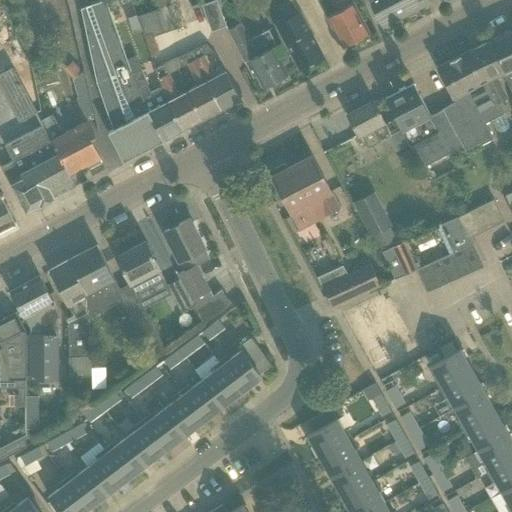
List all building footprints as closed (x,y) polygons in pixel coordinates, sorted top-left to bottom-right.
[(132,73),(131,71),(105,0),(103,0),(81,8),(97,83),(112,129),(107,131),(123,161),(162,140),(141,99),(139,91),(132,73)] [(216,0),(213,0),(201,5),(207,20),(211,31),(226,25),(216,0)] [(332,0),(332,1),(337,10),(327,16),(343,46),(368,33),(352,3),(350,0),(332,0)] [(370,0),(383,24),(409,11),(402,0),(370,0)] [(427,0),(402,0),(409,11),(428,1),(427,0)] [(171,5),(157,9),(165,32),(176,28),(179,37),(186,34),(184,28),(176,3),(171,5)] [(165,32),(157,9),(137,16),(151,56),(159,54),(153,36),(165,32)] [(292,25),(277,33),(282,45),(287,43),(300,68),(323,56),(309,30),(308,30),(298,9),(287,15),(292,25)] [(248,39),(240,23),(228,29),(253,77),(256,75),(262,88),(288,75),(273,47),(277,45),(268,29),(248,39)] [(511,30),(489,42),(503,73),(511,93),(511,30)] [(481,94),(467,101),(477,121),(473,123),(477,130),(467,135),(473,146),(479,142),(481,145),(493,138),(485,122),(490,119),(495,129),(497,131),(499,132),(501,132),(504,132),(506,130),(507,128),(507,125),(507,123),(502,113),(503,112),(498,103),(508,98),(496,76),(503,73),(489,42),(471,50),(486,82),(477,86),(481,94)] [(205,43),(192,50),(195,59),(206,79),(205,80),(220,110),(240,99),(224,70),(215,74),(205,55),(212,51),(205,43)] [(192,50),(179,56),(183,65),(186,63),(197,84),(185,91),(201,120),(220,110),(205,80),(206,79),(195,59),(192,50)] [(463,54),(436,68),(454,103),(454,102),(456,106),(467,101),(481,94),(477,86),(486,82),(471,50),(463,54)] [(15,51),(7,56),(13,66),(21,62),(15,51)] [(165,62),(155,67),(162,88),(167,102),(182,130),(201,120),(185,91),(179,94),(169,72),(165,62)] [(80,69),(71,77),(81,116),(93,114),(81,66),(78,66),(80,69)] [(0,74),(0,85),(19,122),(22,120),(37,112),(36,111),(23,87),(13,68),(0,74)] [(150,95),(146,87),(145,85),(147,84),(141,69),(132,73),(139,91),(141,99),(162,140),(182,130),(167,102),(162,88),(150,95)] [(458,136),(443,109),(431,116),(414,83),(385,98),(401,129),(408,143),(414,154),(418,152),(425,166),(462,146),(458,136)] [(373,101),(347,114),(357,135),(360,133),(367,147),(388,136),(389,135),(382,122),(383,122),(373,101)] [(454,102),(454,103),(443,109),(458,136),(462,146),(464,150),(473,146),(467,135),(477,130),(473,123),(477,121),(467,101),(456,106),(454,102)] [(62,134),(50,140),(71,178),(75,186),(86,179),(87,179),(83,172),(81,167),(83,166),(86,164),(89,169),(101,163),(99,157),(100,157),(90,138),(94,136),(86,121),(62,134)] [(13,161),(1,167),(25,212),(29,210),(31,212),(35,210),(35,207),(39,204),(43,202),(43,203),(45,204),(52,200),(51,198),(53,197),(75,186),(71,178),(50,140),(42,125),(4,145),(13,161)] [(389,135),(388,136),(392,146),(395,150),(408,143),(401,129),(389,135)] [(312,155),(291,165),(319,218),(325,215),(326,216),(340,208),(312,155)] [(273,175),(271,176),(291,215),(293,214),(300,228),(319,218),(291,165),(287,167),(286,164),(282,163),(273,168),(272,172),(273,175)] [(410,184),(428,220),(444,212),(426,176),(410,184)] [(353,202),(370,237),(391,226),(374,191),(353,202)] [(0,193),(0,229),(15,222),(0,193)] [(494,200),(487,203),(458,218),(459,219),(469,239),(497,225),(504,221),(494,200)] [(210,259),(189,218),(164,231),(184,270),(177,274),(180,279),(194,305),(203,323),(230,303),(221,290),(213,296),(197,265),(210,259)] [(469,239),(459,219),(445,226),(456,251),(461,249),(472,244),(469,239)] [(327,238),(322,241),(330,256),(335,253),(327,238)] [(164,278),(162,276),(144,241),(116,256),(130,283),(135,293),(164,278)] [(399,244),(382,251),(387,262),(395,279),(416,269),(417,268),(405,241),(399,244)] [(472,244),(461,249),(471,273),(484,267),(473,244),(472,244)] [(96,245),(68,260),(86,293),(97,287),(103,297),(116,290),(119,288),(114,278),(96,245)] [(461,249),(456,251),(450,254),(461,277),(471,273),(461,249)] [(461,277),(450,254),(439,259),(450,282),(461,277)] [(450,282),(439,259),(428,263),(439,287),(450,282)] [(86,293),(68,260),(49,270),(73,315),(65,319),(67,322),(69,377),(92,376),(90,321),(88,321),(86,293)] [(439,287),(428,263),(417,268),(416,269),(427,292),(431,290),(431,291),(439,287)] [(370,264),(348,274),(358,296),(380,286),(370,264)] [(358,296),(348,274),(322,286),(332,308),(358,296)] [(58,317),(60,316),(39,275),(9,291),(23,318),(25,317),(30,328),(30,379),(57,379),(56,335),(58,335),(58,317)] [(194,305),(180,279),(167,285),(180,311),(194,305)] [(143,308),(129,316),(152,360),(166,350),(143,308)] [(0,459),(26,446),(26,434),(0,447),(0,388),(25,388),(25,330),(16,312),(0,320),(0,459)] [(223,328),(218,320),(201,334),(206,341),(223,328)] [(194,337),(179,348),(186,357),(201,346),(194,337)] [(228,355),(219,362),(242,392),(261,377),(259,375),(271,365),(250,337),(238,347),(240,350),(230,358),(228,355)] [(186,357),(179,348),(163,360),(169,369),(186,357)] [(440,390),(473,371),(461,349),(431,367),(437,377),(434,379),(440,390)] [(212,371),(202,379),(223,406),(242,392),(219,362),(210,368),(212,371)] [(155,365),(141,377),(147,385),(162,374),(155,365)] [(473,371),(440,390),(445,398),(448,397),(455,409),(485,392),(473,371)] [(147,385),(141,377),(125,389),(131,397),(147,385)] [(223,406),(202,379),(192,386),(190,383),(180,391),(203,421),(223,406)] [(395,386),(385,391),(395,409),(404,403),(395,386)] [(114,391),(99,402),(105,411),(114,404),(120,400),(114,391)] [(174,400),(164,408),(184,435),(203,421),(180,391),(172,397),(174,400)] [(497,413),(485,392),(455,409),(460,419),(457,420),(463,432),(497,413)] [(390,411),(381,393),(371,399),(381,417),(390,411)] [(93,406),(83,414),(90,422),(105,411),(99,402),(93,406)] [(184,435),(164,408),(153,416),(151,413),(143,419),(165,450),(184,435)] [(410,434),(419,429),(410,411),(400,416),(410,434)] [(497,413),(463,432),(468,440),(471,438),(478,451),(508,433),(497,413)] [(26,414),(26,431),(39,431),(39,414),(26,414)] [(165,450),(143,419),(134,426),(136,429),(126,437),(146,464),(165,450)] [(346,427),(343,429),(337,419),(307,435),(319,457),(353,438),(346,427)] [(395,442),(405,436),(395,419),(386,424),(395,442)] [(80,424),(65,433),(70,442),(86,434),(80,424)] [(419,429),(410,434),(419,450),(429,445),(419,429)] [(70,442),(65,433),(46,443),(51,453),(70,442)] [(511,439),(508,433),(478,451),(465,458),(477,478),(487,473),(511,458),(511,439)] [(405,436),(395,442),(389,445),(395,455),(401,452),(404,458),(414,452),(405,436)] [(146,464),(126,437),(115,445),(113,442),(104,448),(127,479),(146,464)] [(353,438),(319,457),(331,478),(361,461),(354,448),(357,447),(353,438)] [(19,457),(24,467),(43,457),(37,447),(19,457)] [(127,479),(104,448),(95,455),(98,458),(88,466),(108,493),(127,479)] [(433,476),(442,470),(432,454),(423,459),(433,476)] [(511,485),(511,458),(487,473),(492,482),(495,480),(501,492),(511,485)] [(361,461),(331,478),(342,499),(376,480),(370,470),(367,471),(361,461)] [(419,483),(428,478),(419,461),(410,466),(419,483)] [(0,466),(0,479),(9,475),(3,465),(0,466)] [(75,470),(66,477),(89,507),(108,493),(88,466),(78,473),(75,470)] [(452,486),(442,470),(433,476),(442,492),(452,486)] [(83,511),(89,507),(66,477),(57,484),(59,487),(48,495),(60,511),(83,511)] [(437,495),(428,478),(419,483),(428,500),(437,495)] [(376,480),(342,499),(349,511),(367,511),(384,503),(377,490),(381,488),(376,480)] [(511,511),(511,485),(501,492),(507,503),(504,504),(508,511),(511,511)] [(453,511),(465,511),(466,511),(457,495),(447,501),(453,511)] [(38,511),(27,497),(16,505),(14,502),(5,509),(7,511),(38,511)] [(391,511),(389,511),(384,503),(367,511),(394,511),(391,511)] [(434,511),(447,511),(443,503),(433,509),(434,511)]
